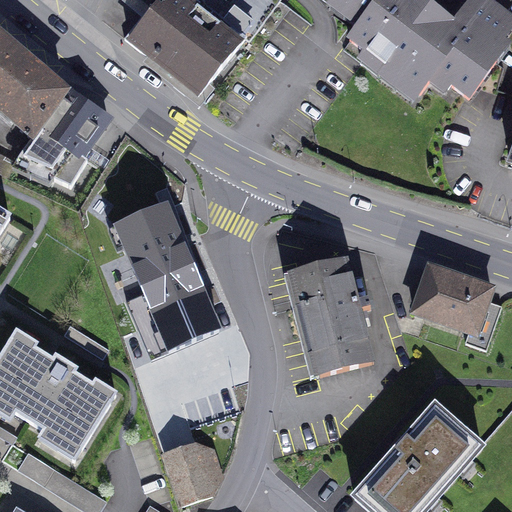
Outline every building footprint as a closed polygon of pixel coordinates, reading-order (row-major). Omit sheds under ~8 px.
[(158,0),(152,8),(127,40),(199,99),(247,40),(197,0),(158,0)] [(141,0),(152,8),(158,0),(141,0)] [(334,0),(366,23),(351,44),(422,97),(437,76),(470,101),(498,64),(491,59),(511,30),(511,23),(480,0),(477,0),(454,32),(411,0),(334,0)] [(65,96),(0,41),(0,113),(34,142),(65,96)] [(68,92),(65,96),(34,142),(19,161),(66,181),(108,121),(68,92)] [(102,173),(90,166),(75,189),(87,197),(102,173)] [(0,236),(10,221),(0,215),(0,236)] [(185,233),(143,244),(149,265),(137,268),(148,305),(142,307),(154,350),(213,334),(185,233)] [(349,263),(292,277),(318,381),(374,367),(349,263)] [(492,292),(430,272),(415,317),(424,320),(470,335),(466,346),(488,354),(502,309),(488,305),(492,292)] [(15,340),(0,362),(0,399),(84,453),(115,403),(81,382),(45,359),(15,340)] [(436,410),(355,502),(366,511),(426,511),(481,449),(436,410)] [(511,413),(481,449),(426,511),(484,511),(511,480),(511,413)] [(196,448),(167,457),(183,509),(214,499),(223,483),(214,452),(196,448)] [(84,511),(104,511),(109,505),(106,504),(29,457),(19,473),(84,511)] [(511,511),(511,480),(484,511),(511,511)]
